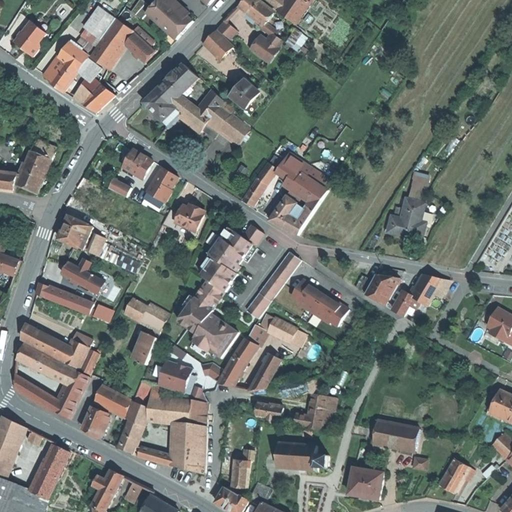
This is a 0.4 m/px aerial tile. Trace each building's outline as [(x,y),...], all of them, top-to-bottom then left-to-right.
[(142,20),(148,13),(153,8),(143,0),(140,0),(131,10),(142,20)] [(148,13),(177,41),(195,23),(170,0),(160,0),(153,8),(148,13)] [(247,0),(242,7),(265,27),(276,14),(259,0),(247,0)] [(276,0),(268,0),(266,3),(297,25),(314,0),(289,0),(285,6),(276,0)] [(85,29),(102,41),(117,20),(100,8),(85,29)] [(39,19),(34,25),(47,34),(51,28),(39,19)] [(109,70),(127,46),(136,33),(119,21),(91,59),(109,71),(109,70)] [(227,22),(218,32),(223,37),(232,28),(227,22)] [(26,51),(35,58),(42,48),(41,44),(48,35),(47,34),(34,25),(32,23),(16,44),(26,51)] [(127,46),(147,63),(152,58),(156,52),(152,48),(157,43),(139,28),(136,33),(127,46)] [(206,44),(222,61),(235,48),(223,37),(218,32),(206,44)] [(253,51),(268,63),(279,49),(278,48),(283,41),(273,33),(267,40),(264,37),(258,44),(253,51)] [(84,37),(79,44),(90,52),(95,45),(84,37)] [(54,83),(52,84),(58,89),(65,94),(80,73),(96,85),(99,87),(101,83),(103,79),(99,76),(103,70),(89,60),(91,58),(72,45),(61,59),(68,63),(54,83)] [(45,76),(54,83),(68,63),(61,59),(59,57),(45,76)] [(171,80),(156,94),(172,105),(180,96),(183,98),(201,79),(186,65),(171,80)] [(129,85),(109,70),(109,71),(103,81),(120,94),(129,85)] [(244,79),(239,86),(241,88),(237,92),(232,98),(246,109),(246,110),(252,103),(261,93),(244,79)] [(79,101),(85,105),(105,87),(101,83),(99,87),(96,85),(85,87),(79,101)] [(117,96),(105,87),(85,105),(98,114),(117,96)] [(213,92),(205,102),(215,111),(224,100),(213,92)] [(172,105),(156,94),(145,104),(164,123),(165,123),(169,126),(182,113),(172,105)] [(180,96),(172,105),(182,113),(183,114),(192,121),(200,111),(199,110),(183,98),(180,96)] [(205,102),(199,110),(200,111),(192,121),(204,131),(205,128),(212,120),(224,129),(242,144),(253,130),(234,114),(233,115),(226,109),(229,105),(224,100),(215,111),(205,102)] [(258,107),(252,103),(246,110),(246,109),(244,112),(250,117),(258,107)] [(237,110),(229,105),(226,109),(233,115),(234,114),(237,110)] [(202,133),(204,131),(192,121),(183,114),(181,116),(202,133)] [(215,140),(221,133),(224,129),(212,120),(205,128),(204,131),(215,140)] [(239,147),(242,144),(224,129),(221,133),(239,147)] [(37,138),(32,149),(53,157),(58,146),(37,138)] [(23,172),(19,182),(39,191),(53,157),(32,149),(23,172)] [(125,168),(144,179),(155,162),(145,156),(135,151),(125,168)] [(293,179),(294,187),(303,173),(308,165),(291,154),(279,170),(293,179)] [(269,186),(278,173),(279,170),(270,164),(259,179),(269,186)] [(308,165),(303,173),(330,191),(335,183),(308,165)] [(239,173),(244,176),(248,170),(243,167),(239,173)] [(179,177),(163,168),(148,193),(165,203),(173,190),(171,189),(179,177)] [(0,187),(15,189),(19,182),(23,172),(0,169),(0,187)] [(291,182),(293,179),(279,170),(278,173),(291,182)] [(308,208),(315,213),(330,191),(303,173),(294,187),(292,190),(302,197),(311,203),(308,208)] [(119,195),(84,178),(72,197),(95,209),(91,217),(105,224),(119,195)] [(254,207),(269,186),(259,179),(245,201),(249,204),(254,207)] [(111,189),(120,194),(126,197),(127,197),(132,188),(115,180),(111,189)] [(414,187),(411,201),(423,204),(426,189),(414,187)] [(292,190),(288,197),(298,204),(302,197),(292,190)] [(120,194),(119,195),(105,224),(112,227),(126,197),(120,194)] [(290,216),(298,204),(288,197),(272,221),(277,224),(282,227),(290,216)] [(393,218),(389,234),(404,237),(418,240),(419,237),(424,238),(427,223),(422,222),(426,204),(423,204),(411,201),(407,200),(403,220),(393,218)] [(191,204),(189,208),(193,210),(194,208),(206,213),(207,211),(200,208),(191,204)] [(176,223),(197,232),(206,213),(194,208),(193,210),(189,208),(184,206),(180,214),(176,223)] [(301,235),(315,213),(308,208),(300,220),(292,232),(295,233),(301,235)] [(173,230),(176,223),(180,214),(171,210),(163,225),(173,230)] [(282,227),(292,232),(300,220),(290,216),(282,227)] [(61,240),(82,249),(91,227),(92,226),(71,217),(68,224),(67,224),(65,228),(63,233),(64,233),(61,240)] [(193,241),(197,232),(176,223),(173,230),(172,231),(193,241)] [(259,230),(252,225),(244,238),(229,228),(210,255),(215,258),(202,276),(208,280),(180,322),(198,334),(194,339),(222,358),(239,333),(212,314),(214,311),(214,310),(218,304),(220,304),(224,298),(223,297),(239,274),(237,273),(242,267),(240,266),(254,245),(256,246),(265,234),(259,230)] [(96,228),(91,227),(82,249),(86,251),(96,228)] [(92,254),(100,258),(104,249),(108,240),(99,236),(92,254)] [(0,267),(17,273),(19,266),(21,259),(3,253),(7,241),(0,238),(0,267)] [(122,257),(104,249),(100,258),(119,265),(122,257)] [(247,310),(260,319),(302,261),(290,252),(247,310)] [(123,256),(122,257),(119,265),(123,267),(127,258),(123,256)] [(65,275),(88,287),(94,276),(88,273),(93,263),(86,260),(81,269),(71,264),(68,270),(65,275)] [(356,287),(367,293),(374,281),(363,275),(356,287)] [(377,275),(374,281),(367,293),(387,304),(401,278),(389,277),(377,275)] [(88,287),(101,294),(107,283),(94,276),(88,287)] [(452,281),(443,280),(436,278),(425,276),(416,293),(414,296),(416,297),(411,306),(417,309),(421,303),(428,307),(435,295),(442,299),(452,281)] [(300,304),(310,287),(312,285),(305,280),(292,299),(300,304)] [(46,287),(43,302),(95,311),(98,296),(46,287)] [(332,324),(342,308),(310,287),(300,304),(299,306),(331,326),(332,324)] [(405,317),(411,306),(416,297),(414,296),(411,294),(405,292),(394,311),(405,317)] [(0,314),(3,316),(9,298),(0,293),(0,314)] [(134,299),(126,313),(150,327),(156,330),(153,336),(147,334),(145,333),(135,358),(141,361),(148,365),(161,333),(160,333),(170,315),(150,304),(148,307),(134,299)] [(113,322),(118,310),(101,303),(96,315),(113,322)] [(344,306),(342,308),(332,324),(339,329),(351,310),(344,306)] [(499,338),(511,345),(511,316),(509,315),(499,309),(489,327),(493,329),(501,334),(499,338)] [(268,332),(291,343),(298,329),(275,318),(268,332)] [(150,327),(147,334),(153,336),(156,330),(150,327)] [(70,349),(27,328),(25,335),(24,341),(81,370),(90,349),(73,341),(70,349)] [(490,334),(499,338),(501,334),(493,329),(490,334)] [(77,332),(73,341),(90,349),(94,340),(77,332)] [(247,339),(235,357),(248,364),(259,346),(247,339)] [(18,360),(47,374),(54,360),(26,345),(22,353),(18,360)] [(176,345),(173,351),(184,358),(188,353),(176,345)] [(100,354),(91,350),(82,370),(91,375),(100,354)] [(272,354),(252,390),(266,389),(283,360),(272,354)] [(229,386),(235,387),(248,364),(235,357),(220,383),(229,386)] [(49,408),(70,419),(91,378),(54,360),(47,374),(68,384),(59,401),(54,398),(49,408)] [(159,386),(185,394),(190,380),(193,368),(167,360),(159,386)] [(209,375),(219,383),(225,371),(213,362),(204,365),(206,376),(209,375)] [(36,372),(29,383),(39,389),(47,377),(36,372)] [(18,390),(49,408),(54,398),(50,395),(47,394),(39,389),(29,383),(17,376),(18,390)] [(310,391),(313,394),(320,396),(318,377),(310,380),(271,389),(272,394),(283,391),(285,397),(310,391)] [(96,401),(127,417),(134,401),(104,386),(96,401)] [(152,386),(151,397),(162,399),(163,388),(152,386)] [(511,394),(502,390),(492,413),(511,422),(511,394)] [(308,416),(284,408),(283,422),(287,422),(287,424),(314,430),(314,428),(322,430),(328,397),(320,396),(313,394),(308,416)] [(149,420),(179,423),(191,425),(193,402),(162,399),(151,397),(150,407),(149,420)] [(334,399),(328,397),(322,430),(328,431),(334,399)] [(193,402),(191,425),(207,426),(208,404),(194,400),(193,402)] [(128,420),(130,421),(144,426),(149,420),(150,407),(135,402),(128,420)] [(284,408),(259,403),(258,409),(257,415),(267,417),(267,422),(275,424),(275,421),(283,422),(284,408)] [(92,435),(99,439),(110,415),(94,408),(84,431),(92,435)] [(0,428),(0,477),(8,481),(28,429),(16,423),(4,417),(0,428)] [(120,448),(134,453),(137,447),(144,426),(130,421),(120,448)] [(421,429),(379,421),(375,444),(416,452),(421,429)] [(182,468),(205,474),(207,426),(191,425),(179,423),(174,457),(137,447),(134,453),(133,455),(182,468)] [(29,440),(41,445),(44,437),(33,431),(29,440)] [(511,453),(511,438),(506,433),(494,445),(508,458),(511,453)] [(330,455),(318,455),(318,445),(280,443),(278,467),(317,470),(316,473),(319,473),(319,468),(327,469),(330,472),(332,471),(329,467),(330,455)] [(71,453),(55,446),(34,491),(33,493),(49,500),(71,453)] [(246,449),(245,460),(251,460),(253,461),(254,450),(246,449)] [(415,468),(427,471),(429,460),(417,458),(415,468)] [(234,486),(249,487),(251,460),(245,460),(236,459),(235,471),(234,486)] [(449,489),(456,493),(465,478),(472,468),(457,459),(442,484),(449,489)] [(481,476),(486,481),(495,472),(490,467),(481,476)] [(386,474),(355,468),(351,495),(360,496),(373,498),(381,500),(386,474)] [(475,470),(472,468),(465,478),(469,480),(475,470)] [(94,507),(104,511),(106,511),(124,477),(113,471),(107,481),(103,490),(94,507)] [(0,477),(0,511),(8,511),(11,506),(19,486),(8,481),(0,477)] [(95,486),(103,490),(107,481),(99,477),(95,486)] [(130,491),(140,496),(145,487),(135,482),(130,491)] [(252,497),(263,502),(266,503),(273,489),(259,483),(252,497)] [(34,491),(19,486),(11,506),(26,511),(27,511),(31,500),(33,493),(34,491)] [(228,509),(233,511),(243,511),(250,499),(240,494),(240,495),(223,486),(218,495),(220,496),(216,502),(228,509)] [(46,507),(49,500),(33,493),(31,500),(46,507)] [(167,504),(153,496),(143,511),(179,511),(180,511),(167,504)] [(511,511),(511,500),(503,510),(505,511),(511,511)] [(284,511),(266,503),(263,502),(258,511),(284,511)]
